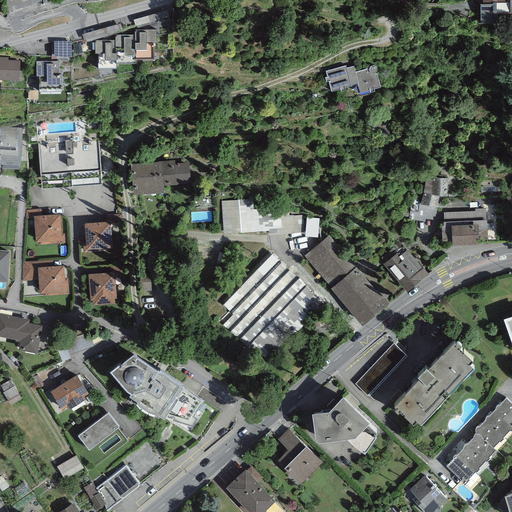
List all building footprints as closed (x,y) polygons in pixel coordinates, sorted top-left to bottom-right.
[(511,0),(508,0),(484,1),(485,27),(499,26),(498,18),(511,17),(511,0)] [(169,8),(136,16),(137,23),(171,15),(169,8)] [(139,29),(134,29),(135,34),(135,47),(136,47),(136,56),(154,56),(154,40),(156,40),(156,28),(146,29),(146,30),(139,31),(139,29)] [(123,34),(115,34),(115,39),(115,50),(116,50),(116,57),(116,61),(136,60),(136,56),(136,47),(135,47),(135,34),(130,34),(131,36),(123,36),(123,34)] [(56,51),(73,52),(73,37),(56,37),(56,51)] [(104,39),(95,40),(95,51),(98,51),(98,66),(116,65),(116,61),(116,57),(116,50),(115,50),(115,39),(112,39),(112,41),(104,41),(104,39)] [(8,56),(0,56),(0,77),(19,78),(20,59),(8,59),(8,56)] [(46,60),(36,60),(36,74),(39,74),(39,89),(61,88),(61,72),(59,72),(59,60),(53,60),(53,61),(46,62),(46,60)] [(351,65),(333,70),(339,91),(359,85),(362,94),(384,88),(378,69),(362,73),(359,67),(352,69),(351,65)] [(0,134),(0,161),(21,162),(22,127),(0,126),(0,134)] [(98,138),(38,143),(42,188),(102,183),(98,138)] [(131,162),(134,192),(164,189),(164,182),(176,181),(175,163),(174,158),(131,162)] [(189,161),(175,163),(176,181),(190,180),(189,161)] [(448,176),(434,175),(435,172),(426,171),(423,191),(419,202),(440,204),(441,193),(447,193),(448,176)] [(305,231),(304,214),(292,215),(291,207),(257,208),(256,198),(224,200),(225,231),(272,229),(272,233),(305,231)] [(474,210),(443,211),(444,220),(443,220),(443,223),(440,223),(441,239),(452,238),(452,242),(496,240),(495,222),(487,223),(487,218),(486,218),(485,207),(474,208),(474,210)] [(60,212),(33,214),(36,240),(40,240),(40,244),(65,242),(64,232),(61,233),(60,212)] [(105,215),(106,220),(110,219),(110,222),(121,221),(120,213),(105,215)] [(309,215),(307,234),(320,235),(322,216),(309,215)] [(106,220),(84,221),(86,242),(83,242),(83,252),(109,250),(109,246),(112,245),(110,222),(110,219),(106,220)] [(328,233),(303,256),(362,322),(388,299),(328,233)] [(386,261),(410,288),(431,270),(410,246),(402,253),(399,250),(386,261)] [(10,249),(0,248),(0,279),(8,280),(10,249)] [(317,296),(271,253),(224,304),(230,310),(221,319),(266,360),(313,309),(308,305),(317,296)] [(37,265),(43,265),(42,260),(23,262),(22,280),(38,279),(37,265)] [(43,265),(37,265),(38,279),(39,292),(44,291),(44,295),(69,293),(68,277),(65,277),(64,264),(43,265)] [(104,266),(105,271),(114,270),(114,273),(123,273),(122,264),(104,266)] [(105,271),(88,272),(90,296),(92,296),(93,304),(115,301),(114,297),(116,296),(114,273),(114,270),(105,271)] [(140,273),(142,290),(152,289),(150,272),(140,273)] [(29,318),(0,312),(0,334),(20,339),(18,349),(37,352),(42,324),(29,322),(29,318)] [(456,338),(454,336),(443,348),(442,347),(428,363),(426,361),(418,369),(420,371),(405,386),(406,387),(394,399),(397,402),(395,404),(398,407),(400,405),(414,418),(417,415),(422,419),(474,362),(469,357),(473,353),(459,341),(461,339),(458,336),(456,338)] [(356,381),(369,394),(409,354),(397,341),(356,381)] [(134,351),(110,367),(130,392),(190,431),(208,400),(134,351)] [(77,372),(50,389),(62,408),(66,405),(68,408),(86,398),(83,394),(89,391),(77,372)] [(16,383),(5,390),(13,402),(24,395),(16,383)] [(369,416),(343,391),(329,406),(312,408),(315,433),(319,436),(348,433),(365,446),(377,427),(367,418),(369,416)] [(475,430),(477,431),(477,432),(479,432),(481,434),(493,446),(500,439),(501,440),(504,437),(503,436),(510,428),(511,429),(511,428),(511,401),(506,396),(499,403),(498,403),(497,404),(496,404),(496,405),(496,406),(496,407),(489,414),(488,414),(487,414),(486,415),(486,416),(485,417),(485,418),(479,424),(478,425),(477,425),(476,426),(475,427),(475,429),(475,430)] [(119,424),(107,409),(77,434),(89,448),(119,424)] [(289,427),(278,438),(287,447),(278,457),(301,480),(322,459),(289,427)] [(453,457),(447,464),(462,479),(461,480),(464,483),(469,478),(468,477),(475,469),(476,471),(480,467),(479,466),(486,459),(487,460),(490,456),(489,455),(496,448),(493,446),(481,434),(479,432),(477,432),(477,431),(476,431),(475,432),(474,433),(474,434),(473,436),(467,442),(465,443),(464,443),(464,444),(463,445),(463,446),(457,453),(456,453),(454,454),(453,455),(453,456),(453,457)] [(139,480),(139,485),(167,462),(148,436),(121,459),(126,464),(139,480)] [(59,464),(67,478),(86,467),(79,453),(59,464)] [(126,464),(96,488),(105,502),(106,509),(139,485),(139,480),(126,464)] [(259,511),(275,497),(245,467),(227,485),(253,511),(259,511)] [(431,511),(447,498),(425,474),(410,488),(418,497),(414,500),(425,511),(431,511)] [(92,481),(85,486),(96,509),(105,502),(96,488),(92,481)] [(80,511),(74,501),(57,511),(56,511),(80,511)]
